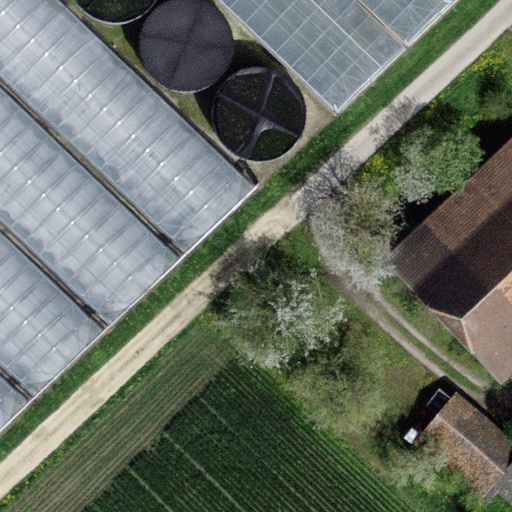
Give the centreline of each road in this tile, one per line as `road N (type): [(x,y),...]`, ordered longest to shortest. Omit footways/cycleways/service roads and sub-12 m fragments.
road 1 (track): [(0,505),(511,16)]
road 2 (track): [(511,399),(488,398),(441,367),(352,280),(323,196)]
